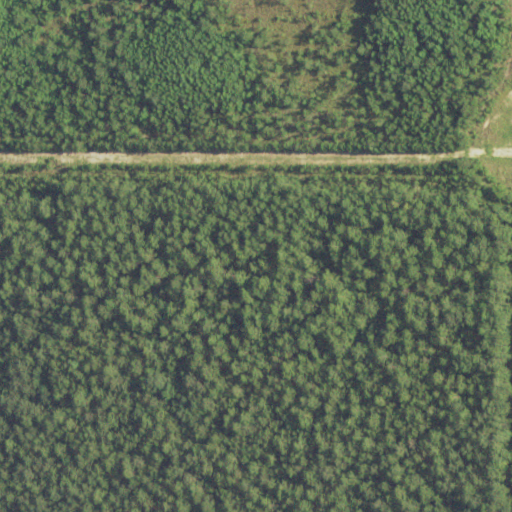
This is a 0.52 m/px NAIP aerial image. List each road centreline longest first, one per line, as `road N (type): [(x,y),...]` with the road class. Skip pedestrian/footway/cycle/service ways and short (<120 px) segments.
road 1 (residential): [(511,192),(0,194)]
road 2 (residential): [(509,511),(511,192)]
